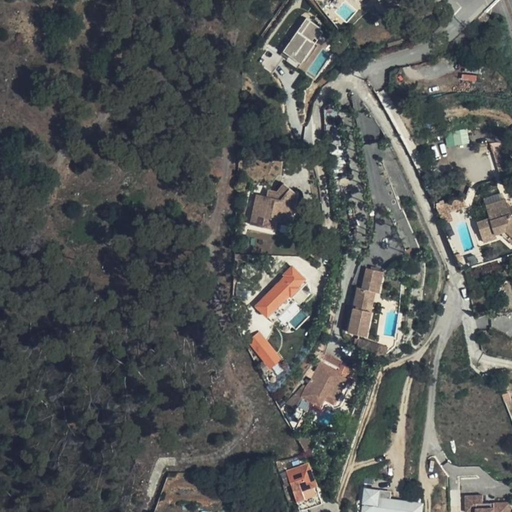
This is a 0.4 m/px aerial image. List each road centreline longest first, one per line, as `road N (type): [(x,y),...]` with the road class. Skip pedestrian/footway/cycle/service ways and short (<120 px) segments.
road 1 (residential): [(356,77),(453,259),(471,345),(511,367)]
road 2 (residential): [(356,77),(381,210),(377,254)]
road 3 (residential): [(466,16),(435,46),(356,77)]
